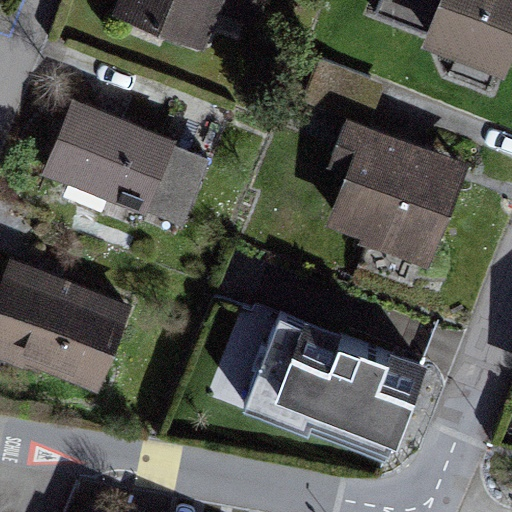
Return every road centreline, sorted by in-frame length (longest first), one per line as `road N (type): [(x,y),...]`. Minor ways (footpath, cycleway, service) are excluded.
road 1 (residential): [(403,511),(0,434)]
road 2 (residential): [(511,305),(429,511)]
